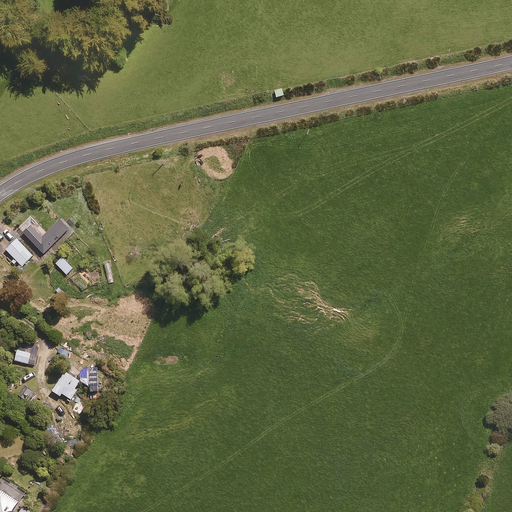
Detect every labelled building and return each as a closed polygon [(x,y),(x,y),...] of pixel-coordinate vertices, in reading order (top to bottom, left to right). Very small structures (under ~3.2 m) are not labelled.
[(46,236),(36,224),(25,233),(45,255),(72,230),(63,220),(46,236)] [(34,256),(18,240),(7,250),(23,267),(34,256)] [(78,273),(64,258),(57,264),(72,279),(78,273)] [(32,354),(19,351),(16,361),(30,365),(32,354)] [(83,383),(70,375),(67,379),(65,378),(55,394),(63,399),(64,396),(73,402),(79,392),(78,391),(83,383)] [(34,392),(26,387),(20,397),(29,402),(34,392)] [(0,495),(0,511),(16,511),(22,504),(3,491),(0,495)]
